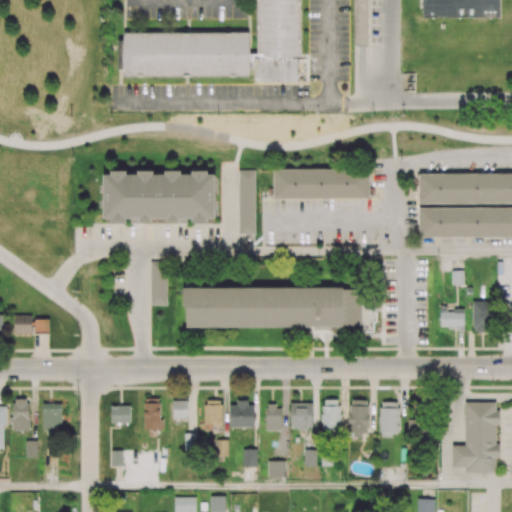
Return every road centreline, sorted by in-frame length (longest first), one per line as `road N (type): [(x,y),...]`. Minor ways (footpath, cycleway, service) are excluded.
road 1 (tertiary): [(511,366),(91,368)]
road 2 (residential): [(91,368),(91,511)]
